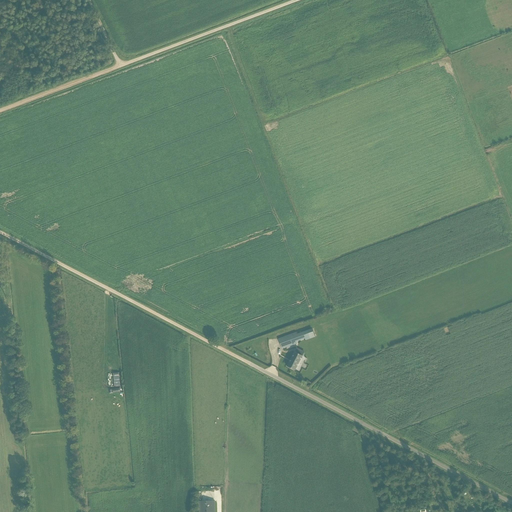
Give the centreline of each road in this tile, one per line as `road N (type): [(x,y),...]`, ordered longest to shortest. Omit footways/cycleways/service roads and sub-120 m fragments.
road 1 (unclassified): [(511,503),(249,363)]
road 2 (track): [(249,363),(0,232)]
road 3 (track): [(120,66),(297,0)]
road 4 (track): [(0,111),(120,66)]
